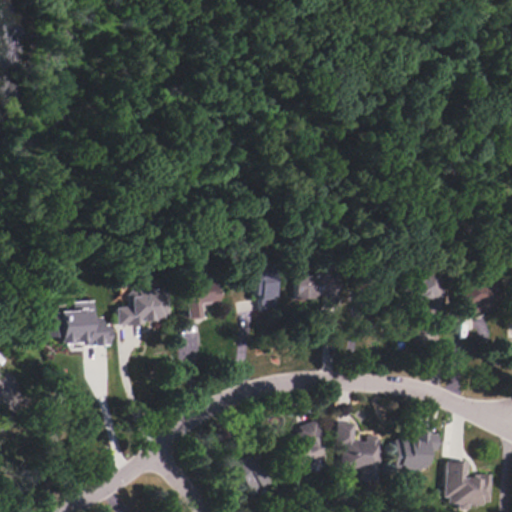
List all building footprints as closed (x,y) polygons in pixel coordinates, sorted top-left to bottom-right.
[(264,262),(246,265),(255,313),(273,310),(264,262)] [(316,298),(316,308),(337,308),(336,274),(325,274),(325,266),(311,266),(311,276),(291,276),(291,299),(316,298)] [(353,291),(385,292),(385,267),(354,266),(353,291)] [(399,271),(398,292),(409,293),(409,301),(423,301),(423,314),(441,315),(442,272),(399,271)] [(183,319),(201,317),(200,308),(216,306),(212,280),(179,284),(183,319)] [(456,313),(497,313),(497,280),(456,280),(456,313)] [(114,324),(163,321),(162,288),(123,290),(124,306),(113,307),(114,324)] [(104,344),(103,324),(97,324),(96,316),(87,317),(87,300),(70,301),(71,310),(40,311),(42,337),(54,337),(54,342),(80,341),(80,345),(104,344)] [(295,439),(277,444),(284,471),(324,460),(313,421),(292,427),(295,439)] [(351,424),(334,423),(333,447),(339,447),(338,469),(358,470),(358,482),(375,483),(377,437),(363,436),(363,442),(350,441),(351,424)] [(432,434),(392,431),(390,470),(429,473),(432,434)] [(268,489),(233,445),(218,457),(252,501),(268,489)] [(487,475),(464,474),(465,462),(442,461),(441,504),(486,505),(487,475)]
